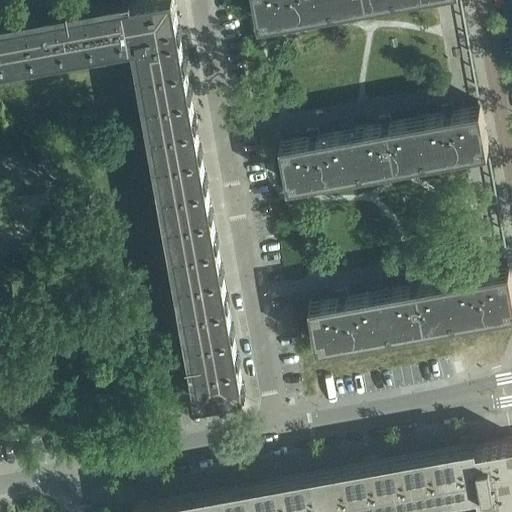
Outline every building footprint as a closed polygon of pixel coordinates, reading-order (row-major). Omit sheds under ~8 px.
[(0,65),(134,41),(136,51),(141,50),(198,375),(194,376),(196,386),(195,386),(197,398),(245,390),(175,0),(119,0),(0,21),(0,65)] [(261,17),(333,5),(331,0),(256,0),(260,20),(261,19),(261,17)] [(480,103),(454,107),(453,105),(443,107),(444,111),(417,115),(424,155),(462,148),(488,143),(481,102),(480,102),(480,103)] [(355,127),(362,166),(424,155),(417,115),(391,120),(391,116),(380,118),(381,122),(355,127)] [(290,179),(362,166),(355,127),(319,133),(318,129),(308,131),(309,135),(283,140),(282,137),(281,138),(289,181),(290,181),(290,179)] [(472,268),(473,272),(447,277),(453,316),(511,305),(511,275),(510,263),(509,263),(509,264),(483,269),(483,266),(472,268)] [(384,288),(391,327),(453,316),(447,277),(420,281),(420,278),(409,280),(410,283),(384,288)] [(319,340),(391,327),(384,288),(348,294),(347,291),(337,293),(338,296),(312,301),(311,299),(310,299),(318,342),(319,342),(319,340)] [(147,499),(147,498),(135,500),(137,511),(342,511),(472,489),(472,488),(479,487),(481,499),(486,498),(488,511),(511,511),(511,437),(159,502),(158,497),(147,499)]
